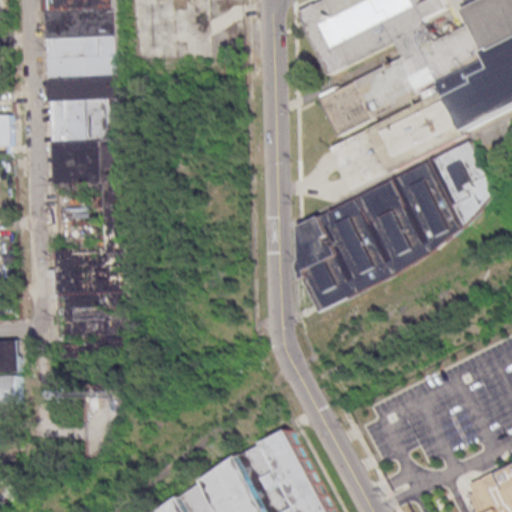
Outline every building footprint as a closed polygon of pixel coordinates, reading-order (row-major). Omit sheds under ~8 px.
[(120,0),(135,351),(68,353),(65,245),(111,245),(109,184),(60,184),(57,0),(120,0)] [(478,132),(511,113),(511,0),(482,0),(466,8),(462,0),(326,0),(306,10),(370,128),(340,142),(362,189),(478,132)] [(309,224),(311,258),(310,258),(310,268),(311,268),(311,275),(313,275),(330,311),(440,252),(473,225),(504,190),(478,141),(309,224)] [(0,372),(24,372),(23,340),(0,340),(0,372)] [(0,404),(24,404),(23,375),(0,375),(0,404)] [(167,511),(249,452),(250,455),(274,441),(273,440),(297,428),(339,511),(167,511)] [(511,511),(511,464),(480,480),(491,503),(473,511),(511,511)]
